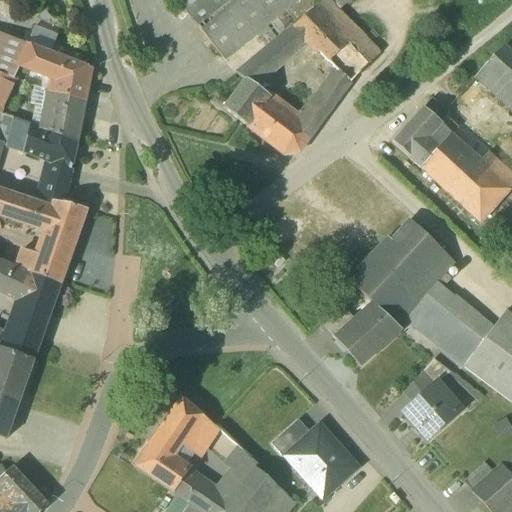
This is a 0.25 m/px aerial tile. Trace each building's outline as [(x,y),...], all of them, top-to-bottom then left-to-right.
[(173,0),(224,60),(295,0),(173,0)] [(338,11),(326,0),(322,0),(292,26),(293,27),(306,40),(307,40),(333,67),(335,69),(349,84),(380,54),(338,11)] [(326,0),(338,11),(351,0),(326,0)] [(293,27),(236,74),(245,80),(254,85),(307,40),(306,40),(293,27)] [(51,54),(0,34),(0,73),(13,78),(19,67),(57,81),(55,93),(84,102),(90,70),(80,66),(51,54)] [(82,58),(53,47),(51,54),(80,66),(82,58)] [(511,56),(502,48),(475,78),(511,111),(511,56)] [(349,84),(335,69),(324,84),(340,97),(349,84)] [(0,73),(0,104),(13,78),(0,73)] [(375,78),(357,97),(368,107),(386,88),(375,78)] [(286,110),(254,85),(245,80),(224,109),(265,140),(286,110)] [(299,120),(286,110),(265,140),(285,155),(300,152),(340,97),(324,84),(299,120)] [(55,93),(50,91),(41,132),(75,143),(84,102),(55,93)] [(428,102),(411,122),(427,138),(438,125),(445,118),(428,102)] [(427,138),(411,122),(392,143),(420,169),(438,149),(426,139),(427,138)] [(426,139),(438,149),(420,169),(456,201),(487,166),(482,161),(438,125),(427,138),(426,139)] [(75,143),(41,132),(29,126),(23,151),(52,163),(69,170),(75,143)] [(482,224),(511,189),(511,176),(488,153),(482,161),(487,166),(456,201),(482,224)] [(69,170),(52,163),(46,195),(10,186),(7,194),(22,199),(44,206),(47,200),(62,204),(69,170)] [(0,217),(14,222),(43,232),(36,255),(21,250),(15,266),(30,272),(58,285),(65,265),(85,210),(68,205),(62,204),(47,200),(44,206),(22,199),(7,194),(0,191),(0,217)] [(390,243),(389,245),(362,273),(350,284),(372,304),(383,314),(442,252),(409,222),(408,223),(390,243)] [(442,252),(383,314),(400,329),(425,299),(440,282),(439,280),(454,263),(442,252)] [(15,266),(0,260),(0,289),(21,300),(30,272),(15,266)] [(58,285),(30,272),(21,300),(49,313),(59,286),(58,285)] [(440,282),(425,299),(428,302),(408,323),(426,338),(456,300),(440,282)] [(49,313),(21,300),(7,339),(3,350),(32,360),(33,361),(49,313)] [(456,300),(426,338),(462,369),(491,329),(456,300)] [(335,338),(334,339),(358,366),(400,329),(383,314),(372,304),(354,321),(335,338)] [(343,309),(323,326),(335,338),(354,321),(343,309)] [(511,318),(504,312),(491,329),(462,369),(511,405),(511,318)] [(3,350),(0,349),(0,417),(11,421),(32,360),(3,350)] [(432,360),(404,392),(413,402),(434,384),(435,385),(448,373),(432,360)] [(435,385),(434,384),(413,402),(401,413),(416,429),(419,426),(429,437),(459,411),(435,385)] [(142,392),(135,387),(129,396),(136,401),(141,402),(145,397),(142,392)] [(180,401),(164,424),(174,431),(188,409),(180,401)] [(174,431),(159,453),(176,465),(187,448),(199,456),(217,432),(188,409),(174,431)] [(11,421),(0,417),(0,439),(4,441),(11,421)] [(288,456),(310,436),(297,422),(272,445),(284,459),(288,456)] [(133,469),(144,475),(159,453),(174,431),(164,424),(133,469)] [(310,436),(288,456),(312,482),(316,478),(330,493),(357,469),(341,452),(338,455),(330,447),(334,444),(319,428),(310,436)] [(261,511),(278,491),(236,449),(225,463),(233,471),(216,492),(228,499),(217,511),(261,511)] [(176,465),(159,453),(144,475),(184,503),(198,480),(176,465)] [(511,480),(511,463),(510,460),(500,469),(511,481),(511,480)] [(484,465),(463,483),(471,493),(472,493),(493,475),(484,465)] [(39,511),(45,506),(9,468),(0,477),(0,489),(3,493),(20,511),(39,511)] [(493,475),(472,493),(488,511),(501,511),(505,509),(507,511),(511,511),(511,482),(511,481),(500,469),(500,468),(493,475)] [(216,492),(198,480),(184,503),(188,505),(197,511),(217,511),(228,499),(216,492)] [(278,491),(261,511),(290,511),(296,505),(278,491)] [(20,511),(3,493),(0,495),(0,511),(20,511)] [(183,511),(188,505),(177,499),(169,511),(183,511)]
